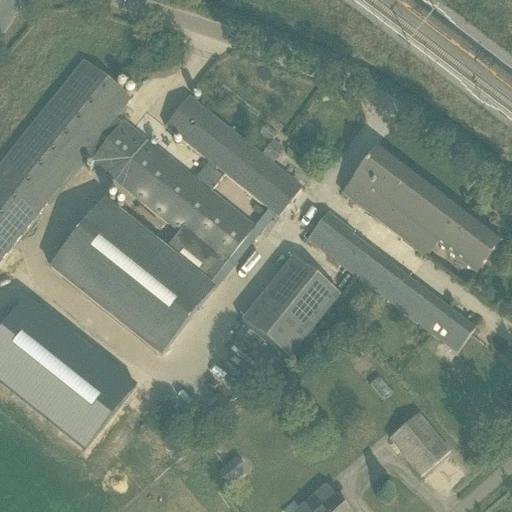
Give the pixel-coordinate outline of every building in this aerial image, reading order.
[(0,264),(42,212),(85,159),(90,163),(121,125),(116,120),(130,102),(82,63),(0,164),(0,264)] [(267,211),(275,217),(278,220),(302,191),(188,100),(165,129),(209,164),(225,178),(267,211)] [(253,230),(210,197),(225,178),(209,164),(194,183),(121,125),(90,163),(222,269),(228,274),(275,217),(267,211),(253,230)] [(273,162),(281,153),(282,152),(272,144),(263,155),(272,163),(273,162)] [(399,219),(424,187),(377,152),(343,196),(391,233),(400,220),(399,219)] [(436,247),(475,277),(500,245),(424,187),(399,219),(400,220),(391,233),(426,260),(436,247)] [(222,269),(209,284),(104,200),(47,271),(152,354),(159,360),(215,289),(228,274),(222,269)] [(355,278),(373,254),(351,237),(352,235),(327,216),(307,242),(355,278)] [(355,278),(403,315),(421,291),(373,254),(355,278)] [(339,298),(290,261),(241,324),(289,362),(339,298)] [(0,386),(85,454),(125,405),(125,404),(136,390),(24,300),(0,330),(0,386)] [(430,336),(456,356),(475,332),(448,312),(430,336)] [(421,478),(450,454),(418,417),(390,441),(421,478)] [(217,474),(228,488),(247,472),(236,458),(217,474)] [(300,509),(303,511),(344,511),(332,498),(324,488),(300,509)]
